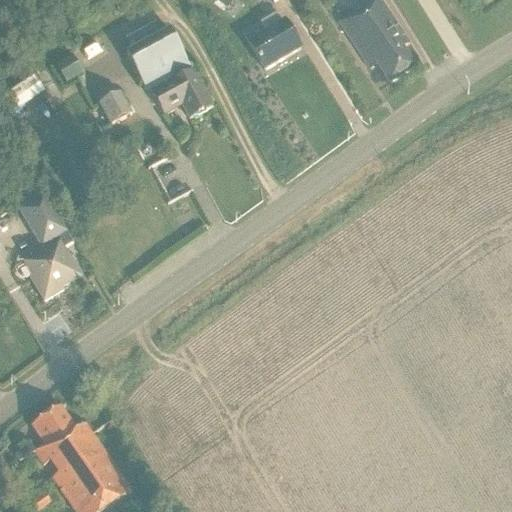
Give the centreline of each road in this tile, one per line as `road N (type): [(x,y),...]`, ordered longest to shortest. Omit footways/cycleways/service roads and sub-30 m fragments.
road 1 (tertiary): [(0,417),(511,45)]
road 2 (track): [(159,0),(197,51),(284,207)]
